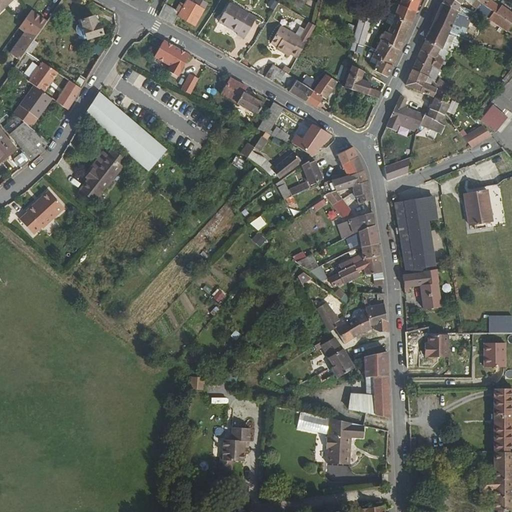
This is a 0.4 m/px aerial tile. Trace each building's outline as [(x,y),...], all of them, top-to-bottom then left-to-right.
[(0,0),(0,11),(11,0),(0,0)] [(164,4),(158,17),(174,25),(178,17),(195,26),(204,9),(187,0),(184,6),(180,3),(176,11),(164,4)] [(401,0),(401,1),(419,9),(421,0),(401,0)] [(444,0),(442,4),(426,40),(440,48),(441,48),(442,48),(447,35),(459,39),(473,43),(477,31),(466,26),(469,19),(473,21),(477,12),(459,6),(452,0),(444,0)] [(452,0),(459,6),(462,2),(464,3),(466,1),(477,9),(481,3),(477,0),(452,0)] [(477,0),(481,3),(494,11),(505,19),(510,12),(502,6),(501,8),(489,0),(477,0)] [(419,9),(401,1),(400,2),(396,12),(399,13),(414,20),(419,9)] [(364,2),(361,14),(374,18),(376,3),(364,2)] [(391,4),(387,4),(387,11),(396,12),(400,2),(392,2),(391,4)] [(245,19),(249,13),(229,3),(220,20),(239,30),(238,32),(246,36),(250,29),(249,25),(248,22),(245,19)] [(11,53),(20,60),(47,22),(31,11),(19,28),(25,33),(11,53)] [(250,11),(249,13),(245,19),(248,22),(249,25),(250,29),(257,14),(250,11)] [(508,31),(511,25),(511,24),(505,19),(494,11),(489,18),(508,31)] [(381,45),(379,47),(399,54),(414,20),(399,13),(393,27),(389,25),(381,45)] [(361,14),(356,32),(368,38),(374,18),(361,14)] [(87,39),(103,34),(99,23),(97,24),(94,17),(82,21),(82,23),(80,23),(77,26),(76,30),(77,33),(80,36),(84,37),(86,36),(87,39)] [(292,53),(298,57),(316,24),(311,22),(302,37),(282,25),(271,43),(278,46),(277,48),(286,54),(288,51),(292,53)] [(356,32),(352,44),(350,48),(354,50),(357,51),(360,44),(365,47),(367,42),(368,38),(356,32)] [(421,50),(418,57),(432,64),(439,70),(440,70),(448,52),(450,48),(454,49),(458,49),(459,39),(447,35),(442,48),(441,48),(440,48),(426,40),(421,50)] [(101,57),(108,46),(100,41),(93,52),(101,57)] [(178,77),(190,56),(164,41),(154,57),(170,66),(168,71),(178,77)] [(360,44),(357,51),(363,53),(365,47),(360,44)] [(399,54),(379,47),(377,52),(376,54),(383,57),(395,62),(399,54)] [(395,62),(383,57),(380,63),(379,68),(391,74),(392,71),(394,66),(395,62)] [(418,57),(412,69),(428,77),(434,82),(439,72),(440,73),(442,70),(440,70),(439,70),(432,64),(418,57)] [(34,86),(40,90),(55,71),(39,60),(25,79),(34,86)] [(273,63),(266,74),(272,77),(274,73),(287,81),(292,84),(296,78),(289,74),(273,63)] [(339,70),(338,74),(344,78),(347,69),(344,67),(339,70)] [(348,82),(381,98),(383,92),(371,86),(370,89),(360,84),(365,72),(353,67),(348,82)] [(412,69),(406,85),(435,98),(442,100),(446,91),(444,90),(436,83),(434,82),(428,77),(412,69)] [(511,69),(498,88),(502,90),(511,78),(511,69)] [(74,84),(81,89),(90,74),(83,70),(74,84)] [(312,88),(306,97),(315,102),(324,90),(327,92),(338,77),(326,70),(312,88)] [(191,93),(199,77),(190,72),(181,88),(191,93)] [(135,74),(131,84),(142,88),(146,79),(135,74)] [(307,74),(302,82),(310,87),(316,79),(307,74)] [(246,92),(249,87),(231,77),(223,92),(227,95),(239,103),(259,114),(265,104),(246,92)] [(292,84),(289,87),(306,97),(312,88),(310,87),(302,82),(296,78),(292,84)] [(440,79),(436,83),(444,90),(448,85),(440,79)] [(69,109),(81,89),(74,84),(71,82),(58,102),(69,109)] [(30,128),(52,98),(34,86),(14,114),(16,116),(24,123),(30,128)] [(85,117),(146,169),(163,148),(99,93),(85,116),(85,117)] [(237,107),(239,103),(227,95),(224,100),(237,107)] [(401,96),(396,105),(404,107),(407,101),(401,96)] [(424,115),(420,125),(442,134),(445,126),(441,124),(449,103),(435,98),(428,116),(424,115)] [(272,128),(284,107),(275,102),(259,128),(266,132),(274,136),(278,137),(280,133),(272,128)] [(396,105),(386,127),(397,131),(399,126),(415,132),(416,129),(418,130),(420,125),(424,115),(404,107),(396,105)] [(508,117),(492,105),(480,120),(495,133),(508,117)] [(4,127),(10,135),(24,123),(16,116),(4,127)] [(44,150),(48,143),(30,128),(24,123),(10,135),(24,152),(31,161),(44,150)] [(323,142),(331,133),(313,123),(311,126),(319,130),(315,135),(323,142)] [(312,154),(323,142),(315,135),(319,130),(311,126),(308,131),(310,133),(308,135),(305,133),(302,136),(298,133),(294,138),(288,135),(284,141),(291,145),(293,143),(301,149),(303,147),(312,154)] [(483,126),(463,137),(472,148),(492,136),(483,126)] [(11,144),(8,141),(0,130),(0,162),(16,149),(11,144)] [(270,144),(274,136),(266,132),(262,138),(270,144)] [(345,162),(358,156),(354,146),(339,153),(345,162)] [(163,148),(146,169),(148,171),(166,150),(163,148)] [(112,150),(108,155),(122,167),(126,161),(112,150)] [(282,176),(303,160),(296,151),(275,166),(264,157),(254,151),(251,156),(275,177),(279,174),(282,176)] [(22,169),(31,161),(24,152),(14,159),(22,169)] [(84,176),(86,177),(93,168),(95,170),(107,155),(103,152),(84,176)] [(88,179),(79,190),(95,202),(122,167),(108,155),(107,155),(95,170),(93,168),(86,177),(88,179)] [(352,173),(363,169),(358,156),(345,162),(352,173)] [(320,182),(325,180),(317,160),(313,162),(311,159),(307,162),(313,178),(310,179),(311,182),(292,190),(295,196),(320,185),(320,182)] [(385,182),(409,173),(410,164),(384,173),(385,182)] [(256,169),(229,203),(236,209),(263,175),(256,169)] [(352,185),(367,180),(363,169),(352,173),(344,176),(336,178),(339,189),(352,185)] [(331,192),(338,190),(339,189),(336,178),(329,181),(327,184),(331,192)] [(287,183),(285,179),(278,183),(280,188),(287,183)] [(359,202),(370,199),(367,180),(352,185),(354,192),(355,195),(357,195),(359,202)] [(280,188),(286,200),(293,197),(287,183),(280,188)] [(502,188),(469,194),(474,227),(490,225),(490,229),(508,227),(502,188)] [(335,204),(343,198),(338,190),(331,192),(328,194),(335,204)] [(64,208),(49,191),(40,199),(42,201),(36,206),(34,204),(27,211),(28,213),(20,220),(33,234),(41,227),(42,228),(64,208)] [(310,207),(321,199),(316,191),(304,200),(310,207)] [(436,196),(426,198),(430,219),(440,218),(436,196)] [(354,215),(343,198),(335,204),(345,220),(354,215)] [(408,269),(405,270),(406,276),(428,273),(427,271),(433,270),(433,266),(437,265),(430,219),(426,198),(396,204),(408,269)] [(316,212),(326,207),(324,202),(313,207),(316,212)] [(350,239),(374,227),(373,214),(352,221),(355,230),(343,236),(345,241),(350,239)] [(260,217),(250,225),(257,234),(267,226),(260,217)] [(364,249),(378,245),(374,227),(350,239),(353,249),(363,244),(364,249)] [(251,241),(260,249),(266,241),(258,234),(251,241)] [(367,261),(380,256),(378,245),(364,249),(365,251),(366,257),(367,261)] [(304,267),(307,269),(309,271),(326,261),(322,253),(301,264),(304,267)] [(369,270),(382,264),(380,256),(367,261),(368,263),(359,267),(361,273),(369,270)] [(368,263),(367,261),(366,257),(342,270),(342,271),(340,273),(341,276),(359,267),(368,263)] [(298,262),(297,262),(288,274),(294,279),(304,267),(301,264),(298,262)] [(378,273),(383,272),(382,264),(369,270),(370,276),(378,273)] [(363,276),(361,273),(359,267),(341,276),(344,283),(345,284),(363,276)] [(446,307),(440,269),(433,270),(427,271),(428,273),(406,276),(407,289),(424,286),(428,310),(446,307)] [(334,289),(344,283),(341,276),(330,281),(334,289)] [(221,305),(227,298),(217,290),(212,298),(221,305)] [(341,293),(337,297),(344,302),(347,298),(341,293)] [(376,335),(385,332),(388,332),(385,305),(370,310),(371,313),(377,327),(375,328),(376,335)] [(327,312),(325,315),(333,322),(335,319),(327,312)] [(357,338),(375,328),(377,327),(371,313),(349,324),(357,338)] [(345,344),(357,338),(349,324),(346,319),(334,324),(339,333),(345,344)] [(334,324),(326,327),(330,335),(339,333),(334,324)] [(450,356),(449,334),(428,334),(429,343),(429,348),(426,348),(426,357),(430,356),(429,357),(450,356)] [(307,335),(282,351),(287,358),(312,343),(307,335)] [(332,339),(320,345),(329,360),(343,351),(342,349),(341,346),(336,337),(332,339)] [(507,343),(486,344),(486,368),(507,368),(507,343)] [(333,368),(317,377),(321,385),(335,377),(336,380),(353,369),(353,368),(343,351),(329,360),(333,368)] [(376,382),(386,382),(385,352),(367,356),(367,361),(368,382),(376,382)] [(376,401),(386,404),(386,382),(376,382),(376,401)] [(319,396),(318,386),(307,387),(307,397),(319,396)] [(495,454),(511,454),(511,396),(496,397),(495,454)] [(351,411),(386,417),(386,404),(376,401),(353,397),(351,411)] [(329,419),(301,413),(297,429),(329,436),(329,419)] [(329,436),(329,438),(337,438),(337,421),(329,419),(329,436)] [(359,438),(360,426),(337,421),(337,438),(329,438),(326,438),(326,451),(328,452),(328,466),(348,466),(349,438),(359,438)] [(244,445),(248,445),(249,431),(231,430),(230,442),(223,442),(221,460),(219,460),(218,472),(230,473),(230,466),(243,466),(243,452),(244,445)] [(511,511),(511,454),(495,454),(495,479),(481,479),(481,492),(495,493),(494,511),(511,511)]
